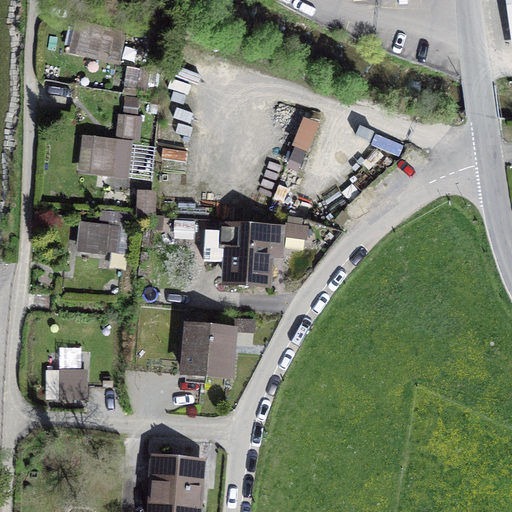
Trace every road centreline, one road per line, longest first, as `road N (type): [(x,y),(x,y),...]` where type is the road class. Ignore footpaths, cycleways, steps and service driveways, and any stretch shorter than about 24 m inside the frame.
road 1 (unclassified): [(488,162),(425,186),(333,259),(288,324),(242,422),(233,511)]
road 2 (track): [(14,415),(30,66)]
road 3 (track): [(241,436),(14,415)]
road 4 (tertiary): [(488,162),(466,0)]
